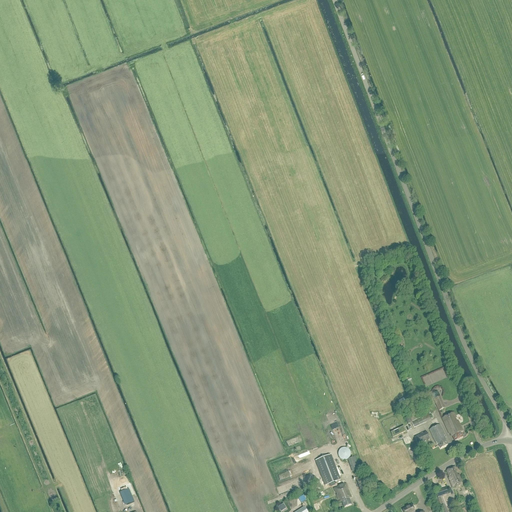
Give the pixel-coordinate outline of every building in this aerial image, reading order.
[(432,396),(439,412),(446,408),(438,393),(432,396)] [(405,418),(407,425),(411,423),(414,429),(423,424),(432,421),(430,415),(429,413),(428,413),(428,411),(419,414),(418,413),(405,418)] [(452,434),(456,442),(464,438),(463,437),(465,435),(455,413),(443,419),(450,434),(452,434)] [(439,444),(441,449),(449,445),(446,438),(447,438),(441,425),(430,430),(437,445),(439,444)] [(403,427),(391,433),(393,438),(406,432),(403,427)] [(414,438),(418,446),(430,440),(426,432),(414,438)] [(344,461),(346,461),(348,460),(349,459),(351,457),(351,455),(350,453),(349,450),(346,449),(343,449),(340,450),(339,452),(338,454),(338,457),(340,459),(342,460),(344,461)] [(316,462),(325,487),(341,482),(331,457),(316,462)] [(360,472),(355,459),(348,462),(352,475),(360,472)] [(448,478),(453,488),(463,484),(459,475),(458,476),(456,473),(457,473),(455,468),(447,471),(450,478),(448,478)] [(360,476),(355,479),(360,492),(366,489),(360,476)] [(343,502),(345,508),(352,505),(349,496),(351,495),(346,481),(333,485),(340,503),(343,502)] [(436,492),(438,498),(446,496),(444,490),(436,492)] [(126,506),(134,503),(132,497),(124,500),(126,506)]
